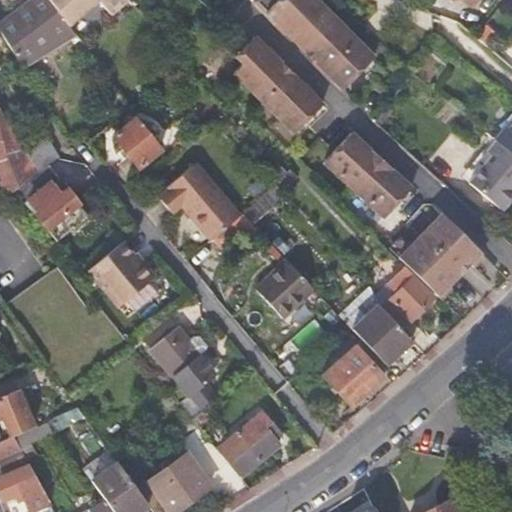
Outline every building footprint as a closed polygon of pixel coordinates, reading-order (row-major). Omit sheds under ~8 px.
[(49,0),(32,0),(0,22),(0,29),(21,65),(72,28),(66,21),(49,0)] [(49,0),(66,21),(92,0),(100,0),(111,13),(124,0),(49,0)] [(260,0),(348,85),(379,53),(325,0),(260,0)] [(241,52),(248,60),(238,70),(299,130),(328,101),(259,33),(244,48),(241,52)] [(0,183),(5,195),(37,170),(26,152),(0,108),(0,183)] [(134,117),(113,135),(139,166),(161,148),(146,130),(150,127),(145,121),(141,125),(134,117)] [(511,123),(510,122),(503,131),(511,138),(511,123)] [(388,217),(416,188),(359,131),(329,159),(388,217)] [(511,138),(503,131),(496,139),(496,140),(511,152),(511,138)] [(26,152),(37,170),(38,173),(47,165),(56,157),(58,157),(44,136),(26,152)] [(511,152),(496,140),(487,152),(493,157),(470,185),(507,216),(511,210),(511,152)] [(181,205),(210,240),(211,239),(239,215),(196,162),(167,187),(169,188),(158,197),(172,212),(181,205)] [(288,172),(281,165),(269,176),(275,183),(288,172)] [(22,194),(20,195),(25,202),(28,199),(38,210),(35,213),(47,227),(78,202),(65,187),(58,192),(49,182),(56,176),(50,170),(48,172),(41,178),(22,194)] [(39,174),(17,191),(20,195),(22,194),(41,178),(39,174)] [(239,215),(211,239),(222,252),(253,225),(242,212),(239,215)] [(401,258),(452,307),(494,264),(444,214),(401,258)] [(133,254),(121,239),(89,267),(119,306),(152,278),(133,254)] [(313,287),(284,257),(253,288),(280,317),(313,287)] [(47,269),(2,302),(65,389),(114,355),(47,269)] [(402,278),(378,303),(406,331),(436,301),(411,276),(405,282),(402,278)] [(351,329),(384,363),(393,354),(395,356),(412,340),(377,305),(351,329)] [(168,318),(142,339),(174,377),(190,396),(213,377),(216,374),(213,371),(206,363),(200,356),(168,318)] [(354,351),(322,380),(351,411),(383,382),(354,351)] [(0,417),(4,416),(13,436),(14,435),(35,426),(19,390),(0,398),(0,417)] [(186,414),(177,422),(187,434),(197,426),(186,414)] [(217,448),(240,476),(280,443),(256,416),(217,448)] [(198,430),(185,441),(198,457),(203,453),(213,465),(209,469),(225,489),(238,479),(198,430)] [(13,436),(0,441),(0,458),(5,457),(7,458),(23,451),(14,435),(13,436)] [(115,440),(106,446),(110,451),(118,444),(115,440)] [(158,496),(169,511),(172,511),(210,485),(185,452),(147,481),(158,496)] [(29,511),(51,502),(28,460),(23,462),(25,466),(5,475),(0,476),(0,498),(1,501),(18,494),(20,499),(24,497),(29,511)] [(114,511),(135,511),(148,503),(117,461),(92,480),(106,500),(114,511)] [(464,511),(455,495),(422,511),(464,511)] [(148,503),(154,511),(169,511),(158,496),(148,503)] [(114,511),(106,500),(87,508),(89,511),(88,511),(114,511)] [(376,511),(370,500),(351,511),(376,511)]
